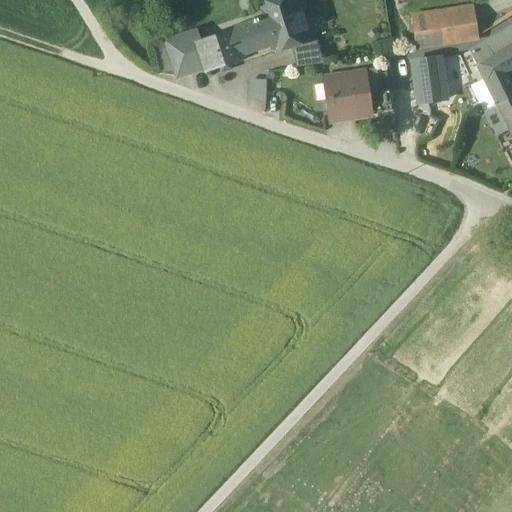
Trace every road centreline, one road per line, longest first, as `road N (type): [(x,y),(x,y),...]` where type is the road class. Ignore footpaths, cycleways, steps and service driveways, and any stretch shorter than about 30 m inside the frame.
road 1 (track): [(203,511),(491,204)]
road 2 (residential): [(511,216),(462,189),(127,75)]
road 3 (track): [(0,31),(127,75),(73,0)]
